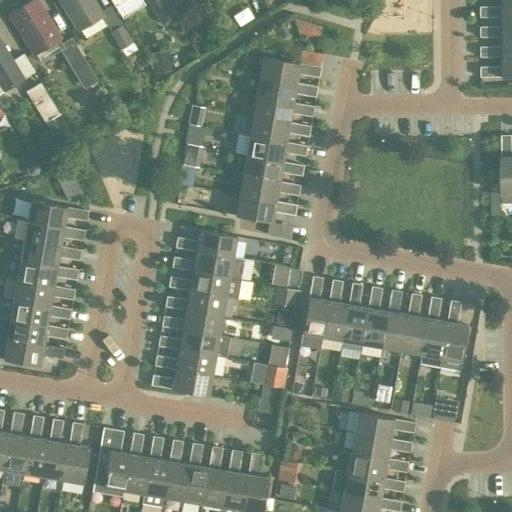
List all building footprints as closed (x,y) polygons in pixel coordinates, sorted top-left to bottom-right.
[(36,0),(33,0),(10,14),(34,53),(40,62),(59,50),(75,75),(89,67),(71,36),(62,42),(59,38),(60,37),(36,0)] [(61,0),(61,1),(78,30),(102,15),(93,0),(61,0)] [(163,0),(147,0),(161,23),(174,16),(163,0)] [(165,0),(182,26),(191,21),(177,0),(165,0)] [(479,17),(500,16),(511,16),(511,0),(500,0),(500,6),(479,7),(479,17)] [(299,33),(318,39),(323,26),(291,14),(299,33)] [(479,37),(501,36),(511,36),(511,16),(500,16),(501,26),(479,26),(479,37)] [(122,24),(110,31),(121,49),(132,42),(122,24)] [(479,46),(479,57),(501,56),(511,56),(511,36),(501,36),(501,46),(479,46)] [(0,92),(23,78),(0,40),(0,92)] [(156,74),(171,70),(167,49),(151,52),(156,74)] [(511,56),(501,57),(501,66),(479,66),(479,77),(511,76),(511,56)] [(263,57),(260,76),(296,83),(298,72),(319,76),(321,67),(263,57)] [(260,76),(256,96),(293,102),(294,92),(316,96),(317,86),(296,83),(260,76)] [(40,82),(26,90),(46,123),(60,114),(40,82)] [(256,96),(253,116),(289,122),(291,112),(312,116),(314,106),(293,102),(256,96)] [(192,103),(191,120),(206,122),(208,105),(192,103)] [(253,116),(250,136),(286,142),(287,132),(309,135),(310,126),(289,122),(253,116)] [(72,133),(67,124),(53,133),(58,141),(72,133)] [(501,193),(501,202),(511,202),(511,134),(501,135),(502,156),(501,156),(501,193)] [(250,136),(246,155),(282,161),(284,151),(305,154),(307,145),(286,142),(250,136)] [(246,155),(243,175),(279,181),(281,171),(302,175),(303,165),(282,161),(246,155)] [(177,182),(191,185),(196,166),(181,163),(177,182)] [(243,175),(239,195),(276,201),(277,191),(298,195),(300,185),(279,181),(243,175)] [(76,181),(61,188),(67,200),(83,193),(77,181),(76,181)] [(276,201),(239,195),(236,215),(272,221),(274,211),(295,214),(296,205),(276,201)] [(30,200),(27,220),(64,226),(65,216),(87,220),(88,210),(67,206),(30,200)] [(27,220),(24,240),(60,246),(62,236),(83,240),(85,230),(64,226),(27,220)] [(175,247),(197,250),(233,257),(236,236),(200,230),(199,240),(177,237),(175,247)] [(24,240),(21,260),(57,266),(58,256),(80,259),(81,249),(60,246),(24,240)] [(174,256),(172,266),(241,278),(244,259),(233,257),(197,250),(195,260),(174,256)] [(21,260),(17,279),(53,285),(55,275),(76,279),(78,269),(57,266),(21,260)] [(170,276),(168,285),(237,297),(241,278),(172,266),(193,270),(192,280),(170,276)] [(286,283),(298,285),(301,270),(289,267),(286,283)] [(302,333),(300,344),(320,347),(322,336),(329,300),(319,299),(322,277),(312,276),(308,297),(302,333)] [(17,279),(14,299),(50,305),(52,295),(73,298),(75,289),(53,285),(17,279)] [(322,336),(342,340),(348,304),(339,302),(342,281),(332,279),(329,300),(322,336)] [(342,340),(362,343),(368,307),(358,305),(362,284),(352,282),(348,304),(342,340)] [(167,296),(165,305),(222,315),(226,296),(237,298),(237,297),(168,285),(190,289),(188,299),(167,296)] [(362,343),(381,347),(388,311),(378,309),(382,288),(372,286),(368,307),(362,343)] [(286,287),(283,305),(294,307),(295,307),(298,289),(297,289),(286,287)] [(381,347),(401,350),(407,314),(398,312),(401,291),(391,289),(388,311),(381,347)] [(401,350),(421,353),(427,317),(417,316),(421,294),(411,293),(407,314),(401,350)] [(419,362),(439,366),(447,321),(437,319),(441,298),(431,296),(427,317),(421,353),(419,362)] [(14,299),(10,319),(47,325),(48,315),(69,318),(71,309),(50,305),(14,299)] [(447,321),(439,366),(460,370),(468,324),(457,322),(461,302),(451,300),(447,321)] [(163,315),(161,325),(183,329),(219,335),(222,315),(165,305),(186,309),(185,319),(163,315)] [(277,312),(275,325),(290,327),(293,314),(277,312)] [(0,317),(0,337),(7,338),(43,344),(45,335),(66,338),(68,328),(47,325),(10,319),(0,317)] [(160,335),(158,345),(215,354),(226,356),(229,337),(219,335),(183,329),(181,339),(160,335)] [(7,338),(3,359),(39,365),(41,354),(63,357),(64,348),(43,344),(7,338)] [(176,368),(212,375),(215,354),(158,345),(179,349),(178,358),(156,355),(154,365),(176,368)] [(283,367),(265,364),(261,383),(279,386),(283,367)] [(212,375),(176,368),(174,378),(153,374),(151,384),(173,387),(172,388),(208,394),(212,375)] [(336,385),(334,400),(346,402),(349,388),(336,385)] [(353,388),(350,403),(370,407),(373,392),(353,388)] [(433,416),(447,419),(455,420),(458,400),(434,396),(432,413),(433,414),(433,416)] [(393,410),(406,413),(408,401),(395,398),(393,410)] [(411,413),(420,415),(422,402),(413,400),(411,413)] [(0,467),(4,468),(10,432),(0,430),(0,429),(3,410),(0,409),(0,467)] [(4,468),(24,472),(30,436),(20,434),(23,413),(13,411),(10,432),(4,468)] [(357,412),(354,432),(390,438),(392,428),(413,432),(415,422),(357,412)] [(24,472),(43,475),(49,439),(40,437),(43,416),(33,415),(30,436),(24,472)] [(43,475),(63,478),(69,443),(59,441),(63,420),(53,418),(49,439),(43,475)] [(69,443),(63,478),(84,482),(90,446),(79,444),(83,423),(72,422),(69,443)] [(103,427),(97,464),(107,466),(103,486),(123,489),(129,453),(120,452),(124,430),(103,427)] [(123,489),(143,493),(149,457),(139,455),(143,434),(133,432),(129,453),(123,489)] [(354,432),(350,452),(387,458),(389,448),(410,452),(411,443),(390,438),(354,432)] [(161,506),(163,496),(169,460),(159,458),(163,437),(153,435),(149,457),(143,493),(141,502),(161,506)] [(163,496),(182,500),(188,463),(179,462),(183,441),(172,439),(169,460),(163,496)] [(182,500),(202,503),(208,467),(199,465),(202,444),(192,442),(188,463),(182,500)] [(202,503),(222,506),(228,470),(218,469),(222,447),(212,446),(208,467),(202,503)] [(220,511),(241,511),(248,474),(238,472),(242,451),(231,449),(228,470),(222,506),(220,511)] [(350,452),(347,472),(383,478),(385,468),(406,472),(408,462),(387,458),(350,452)] [(248,474),(241,511),(262,511),(268,477),(258,475),(261,454),(251,453),(248,474)] [(347,472),(344,491),(380,497),(382,488),(403,491),(404,482),(383,478),(347,472)] [(296,485),(280,483),(278,496),(294,498),(296,485)] [(344,491),(340,511),(343,511),(377,511),(378,507),(399,511),(401,501),(380,497),(344,491)]
